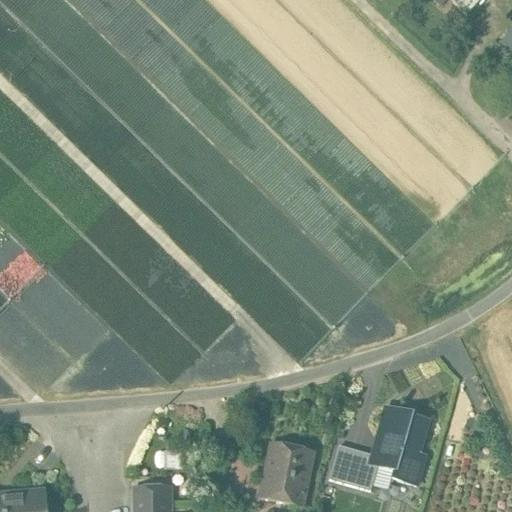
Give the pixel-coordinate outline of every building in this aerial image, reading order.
[(455,0),(452,4),(467,17),(481,0),(455,0)] [(511,33),(499,47),(511,59),(511,33)] [(412,418),(386,410),(370,467),(394,473),(391,481),(416,488),(424,459),(418,457),(427,424),(411,420),(412,418)] [(314,455),(270,445),(264,472),(309,482),(314,455)] [(309,482),(264,472),(258,500),(303,509),(309,482)] [(171,511),(171,489),(132,490),(132,511),(171,511)] [(46,511),(45,494),(0,497),(0,511),(46,511)]
